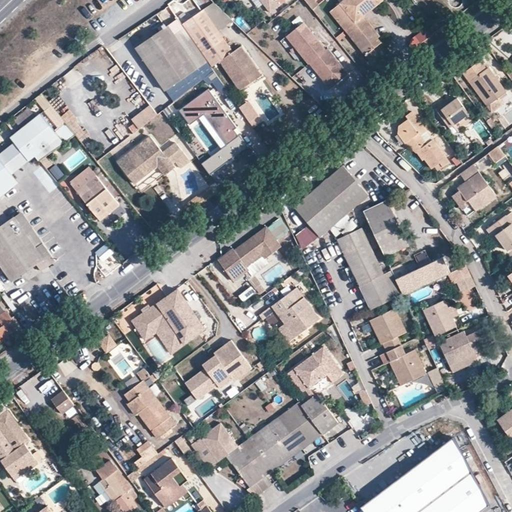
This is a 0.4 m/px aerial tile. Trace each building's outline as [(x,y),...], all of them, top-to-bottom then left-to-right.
[(305,0),(312,9),(319,4),(315,0),(305,0)] [(381,0),(343,0),(330,11),(372,63),(379,56),(373,48),(381,42),(378,37),(380,35),(364,15),(381,0)] [(203,12),(183,26),(212,69),(221,63),(233,54),(203,12)] [(197,68),(168,26),(137,48),(165,90),(197,68)] [(329,52),(307,26),(290,40),(312,67),(313,66),(333,92),(352,77),(331,51),(329,52)] [(430,35),(424,28),(416,35),(421,42),(430,35)] [(233,54),(221,63),(237,87),(264,68),(248,44),(233,54)] [(487,69),(481,60),(463,73),(493,112),(504,104),(501,99),(508,94),(489,67),(487,69)] [(267,73),(264,68),(237,87),(240,92),(267,73)] [(189,89),(200,83),(194,74),(183,81),(189,89)] [(218,77),(212,80),(222,94),(227,91),(218,77)] [(178,85),(168,91),(174,101),(184,94),(178,85)] [(208,89),(178,111),(189,126),(202,117),(224,146),(202,163),(210,175),(249,147),(240,134),(241,133),(208,89)] [(458,97),(452,101),(442,108),(454,125),(470,114),(458,97)] [(442,108),(452,101),(449,98),(436,108),(450,128),(454,125),(442,108)] [(248,100),(239,107),(249,121),(258,114),(248,100)] [(151,106),(133,120),(140,130),(158,115),(151,106)] [(449,163),(411,111),(406,115),(409,119),(398,125),(398,133),(407,144),(417,152),(423,160),(425,159),(431,168),(440,163),(443,167),(449,163)] [(41,113),(11,136),(29,160),(36,154),(41,160),(75,134),(66,123),(55,131),(41,113)] [(470,114),(454,125),(459,132),(474,120),(470,114)] [(497,125),(491,117),(487,120),(493,127),(497,125)] [(11,136),(0,145),(0,165),(9,176),(29,160),(11,136)] [(117,161),(134,183),(157,164),(163,172),(165,174),(174,167),(171,163),(184,153),(175,142),(163,152),(150,136),(117,161)] [(270,152),(266,146),(254,155),(258,161),(270,152)] [(511,181),(511,164),(498,146),(489,153),(511,183),(511,181)] [(258,161),(254,155),(240,166),(244,172),(258,161)] [(157,164),(134,183),(140,190),(163,172),(157,164)] [(0,165),(0,196),(15,185),(9,176),(0,165)] [(58,165),(50,169),(56,181),(65,177),(58,165)] [(295,207),(320,236),(369,195),(343,165),(295,207)] [(466,181),(479,172),(474,165),(461,174),(466,181)] [(107,229),(126,214),(88,167),(69,182),(107,229)] [(482,170),(462,186),(467,193),(461,198),(464,203),(471,198),(478,208),(498,193),(482,170)] [(467,193),(462,186),(455,190),(461,198),(467,193)] [(198,207),(213,196),(208,188),(193,199),(198,207)] [(420,266),(389,200),(364,211),(393,270),(396,278),(420,266)] [(511,246),(511,222),(506,215),(487,228),(500,247),(504,245),(508,250),(511,246)] [(41,271),(55,261),(43,244),(36,248),(14,217),(0,226),(0,264),(12,281),(36,264),(41,271)] [(305,248),(319,236),(309,225),(295,237),(305,248)] [(267,258),(282,246),(268,226),(235,251),(233,248),(219,259),(235,281),(250,269),(248,266),(264,255),(267,258)] [(372,308),(403,293),(396,278),(393,270),(384,274),(362,228),(339,240),(372,308)] [(420,266),(396,278),(403,293),(404,295),(451,272),(443,255),(420,266)] [(465,267),(453,273),(458,282),(465,278),(464,275),(468,274),(465,267)] [(251,272),(246,276),(256,289),(261,285),(251,272)] [(252,287),(239,297),(243,303),(257,293),(252,287)] [(296,287),(271,306),(282,321),(276,325),(287,342),(319,319),(296,287)] [(208,328),(178,288),(150,309),(145,313),(133,321),(142,333),(156,322),(177,350),(208,328)] [(436,333),(456,324),(445,298),(425,308),(436,333)] [(401,385),(427,373),(415,350),(406,354),(398,336),(407,332),(395,308),(370,320),(382,344),(383,343),(388,352),(393,361),(390,362),(401,385)] [(0,339),(18,326),(7,312),(0,316),(0,339)] [(156,322),(142,333),(147,340),(158,331),(174,352),(177,350),(156,322)] [(479,361),(475,351),(467,335),(464,329),(439,341),(454,372),(479,361)] [(467,335),(475,351),(487,345),(480,329),(467,335)] [(118,343),(110,332),(99,341),(107,352),(118,343)] [(205,369),(184,383),(196,400),(216,385),(219,389),(233,379),(234,381),(252,368),(232,341),(214,353),(216,356),(202,365),(205,369)] [(324,345),(295,367),(295,368),(309,387),(323,377),(321,374),(325,371),(333,381),(345,373),(324,345)] [(388,352),(380,356),(384,365),(390,362),(393,361),(388,352)] [(424,360),(428,368),(435,365),(431,356),(424,360)] [(138,374),(143,380),(144,380),(150,375),(145,368),(137,373),(138,374)] [(437,369),(428,373),(438,393),(447,389),(437,369)] [(323,377),(309,387),(315,395),(317,393),(333,381),(325,371),(321,374),(323,377)] [(125,394),(143,380),(138,374),(120,387),(125,394)] [(263,375),(257,380),(264,389),(270,384),(263,375)] [(144,380),(143,380),(125,394),(131,401),(127,404),(136,415),(139,412),(158,438),(177,424),(144,380)] [(230,391),(233,395),(240,390),(237,386),(230,391)] [(366,389),(359,393),(365,405),(372,401),(366,389)] [(63,390),(51,399),(63,415),(75,407),(63,390)] [(315,395),(302,404),(322,432),(338,420),(317,393),(315,395)] [(301,404),(283,417),(302,444),(304,446),(322,432),(301,404)] [(511,437),(511,408),(499,419),(511,437)] [(29,440),(7,410),(0,414),(0,429),(1,431),(15,450),(0,460),(14,479),(38,462),(24,444),(29,440)] [(283,417),(251,441),(270,467),(282,459),(281,457),(291,449),(292,451),(302,444),(283,417)] [(225,424),(205,437),(222,461),(231,455),(242,447),(225,424)] [(0,431),(0,459),(0,460),(15,450),(1,431),(0,431)] [(222,461),(205,437),(196,444),(213,468),(222,461)] [(149,440),(137,448),(143,456),(134,463),(138,468),(158,453),(149,440)] [(454,440),(365,509),(366,511),(479,511),(489,504),(454,440)] [(272,488),(266,479),(275,473),(270,467),(251,441),(242,447),(231,455),(254,488),(255,487),(262,495),(272,488)] [(173,459),(145,479),(166,508),(167,508),(189,492),(184,485),(177,475),(182,471),(173,459)] [(97,470),(104,480),(106,478),(111,484),(105,489),(114,502),(116,500),(124,511),(128,511),(138,506),(133,499),(138,496),(111,460),(97,470)] [(182,471),(177,475),(184,485),(189,481),(182,471)] [(106,478),(104,480),(101,483),(105,489),(111,484),(106,478)] [(205,498),(197,504),(201,509),(209,503),(205,498)]
